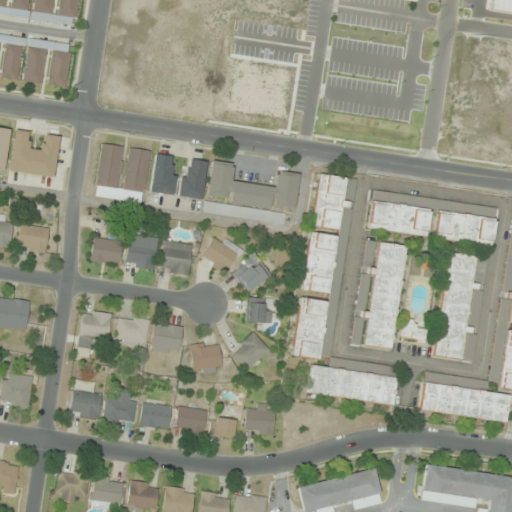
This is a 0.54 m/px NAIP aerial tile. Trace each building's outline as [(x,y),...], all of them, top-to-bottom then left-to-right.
[(0,0),(0,14),(27,18),(29,0),(0,0)] [(34,0),(32,20),(74,26),(78,0),(34,0)] [(0,77),(18,79),(23,38),(0,35),(0,77)] [(23,81),(44,84),(66,87),(71,45),(28,39),(23,81)] [(0,169),(4,170),(9,129),(0,127),(0,169)] [(53,178),(58,136),(44,134),(43,144),(31,142),(32,132),(14,130),(8,172),(53,178)] [(142,203),(150,151),(125,148),(125,147),(101,143),(93,196),(142,203)] [(174,156),(152,156),(152,193),(174,193),(174,156)] [(178,195),(200,199),(206,162),(184,158),(178,195)] [(206,200),(242,205),(240,218),(283,223),(285,211),(294,212),(299,174),(276,171),(274,187),(230,181),(233,164),(211,161),(206,200)] [(331,359),(349,208),(342,208),(346,177),(318,174),(311,227),(336,230),(328,301),(299,298),(292,356),(329,360),(328,367),(310,365),(306,394),(392,404),(397,367),(331,359)] [(346,199),(354,199),(354,179),(346,179),(346,199)] [(367,229),(425,237),(429,209),(435,210),(432,238),(491,246),(495,207),(372,192),(367,229)] [(0,245),(9,246),(13,216),(0,215),(0,245)] [(16,248),(44,252),(48,228),(20,224),(16,248)] [(310,232),(301,290),(327,294),(336,236),(310,232)] [(224,273),(241,251),(216,233),(200,256),(224,273)] [(128,234),(124,265),(152,269),(157,239),(128,234)] [(90,260),(119,263),(121,241),(92,238),(90,260)] [(187,275),(191,245),(163,240),(158,270),(187,275)] [(405,246),(377,242),(372,276),(361,274),(356,309),(355,309),(350,344),(391,350),(405,246)] [(477,329),(486,258),(446,253),(433,356),(462,360),(466,328),(477,329)] [(269,275),(254,255),(231,272),(247,292),(269,275)] [(511,330),(504,329),(505,322),(511,323),(511,269),(507,269),(505,289),(502,289),(494,346),(502,347),(497,388),(511,389),(511,330)] [(0,325),(25,328),(29,300),(0,296),(0,325)] [(271,303),(248,300),(245,321),(268,324),(271,303)] [(107,340),(111,315),(83,310),(76,350),(85,352),(86,347),(95,348),(97,338),(107,340)] [(116,345),(145,345),(145,319),(116,319),(116,345)] [(424,328),(415,329),(414,319),(400,320),(401,342),(425,341),(424,328)] [(178,353),(181,327),(153,324),(150,350),(178,353)] [(268,349),(252,332),(231,354),(247,370),(268,349)] [(472,362),(476,335),(467,333),(463,360),(472,362)] [(221,371),(217,341),(189,345),(193,374),(221,371)] [(505,422),(508,394),(485,391),(486,381),(424,372),(419,411),(505,422)] [(0,401),(0,403),(28,407),(32,376),(4,373),(0,401)] [(100,394),(92,392),(93,383),(74,379),(69,413),(96,418),(100,394)] [(104,420),(134,422),(135,399),(128,399),(128,389),(117,388),(116,398),(105,398),(104,420)] [(139,426),(167,428),(170,405),(141,403),(139,426)] [(273,434),(273,405),(244,405),(244,434),(273,434)] [(202,434),(206,410),(178,406),(174,430),(202,434)] [(208,435),(232,438),(234,420),(211,417),(208,435)] [(0,489),(15,491),(18,463),(0,461),(0,489)] [(510,511),(511,511),(511,476),(425,465),(420,499),(452,504),(453,496),(488,501),(487,510),(478,509),(477,511),(510,511)] [(353,509),(381,504),(374,470),(297,485),(302,511),(316,509),(316,511),(333,511),(332,504),(351,501),(353,509)] [(87,476),(57,474),(56,493),(62,494),(61,502),(74,502),(75,494),(86,494),(87,476)] [(118,509),(123,481),(94,476),(89,504),(118,509)] [(143,511),(153,511),(157,485),(131,481),(126,509),(143,511)] [(161,511),(190,511),(192,490),(165,487),(161,511)] [(226,511),(228,495),(201,492),(198,511),(226,511)] [(263,511),(266,497),(236,493),(233,511),(263,511)]
